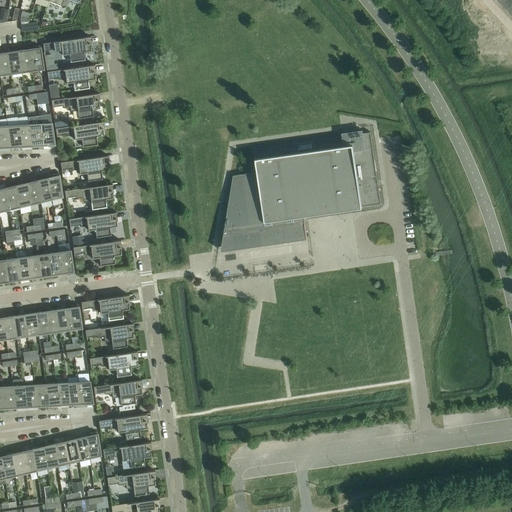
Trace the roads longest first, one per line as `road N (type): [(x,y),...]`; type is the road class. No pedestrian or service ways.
road 1 (residential): [(180,511),(103,0)]
road 2 (residential): [(0,306),(132,282)]
